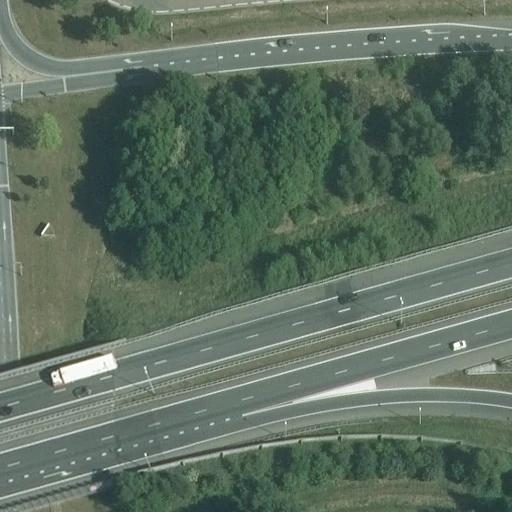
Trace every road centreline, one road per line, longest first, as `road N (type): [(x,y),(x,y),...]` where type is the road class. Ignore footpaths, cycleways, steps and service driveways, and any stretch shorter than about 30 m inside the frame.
road 1 (motorway): [(511,267),(0,409)]
road 2 (motorway): [(511,42),(92,81)]
road 3 (motorway): [(234,402),(511,324)]
road 4 (motorway): [(234,402),(422,394),(511,400)]
road 5 (secondary): [(13,511),(0,245)]
road 6 (motorway): [(0,467),(234,402)]
